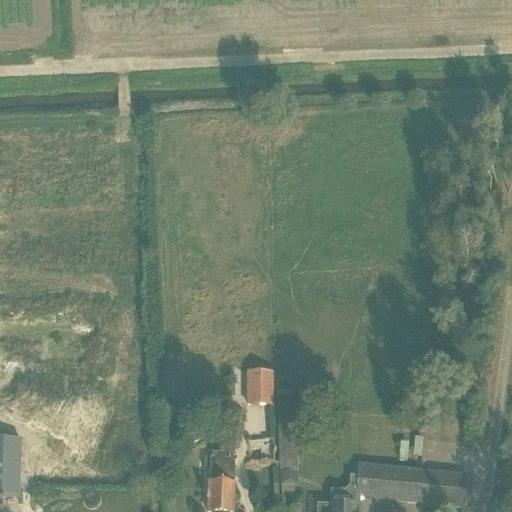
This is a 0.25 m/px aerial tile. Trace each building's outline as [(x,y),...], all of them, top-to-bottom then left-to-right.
[(0,511),(1,511),(1,502),(18,503),(20,421),(91,423),(93,323),(0,320),(0,511)] [(245,407),(253,407),(273,407),(274,373),(246,373),(245,407)] [(188,422),(176,429),(187,450),(199,443),(188,422)] [(296,473),(295,430),(278,431),(279,474),(296,473)] [(232,511),(233,476),(234,460),(232,459),(232,461),(225,461),(225,456),(208,455),(208,460),(208,497),(205,497),(205,501),(207,501),(207,511),(232,511)] [(359,467),(357,499),(465,510),(468,478),(359,467)]
